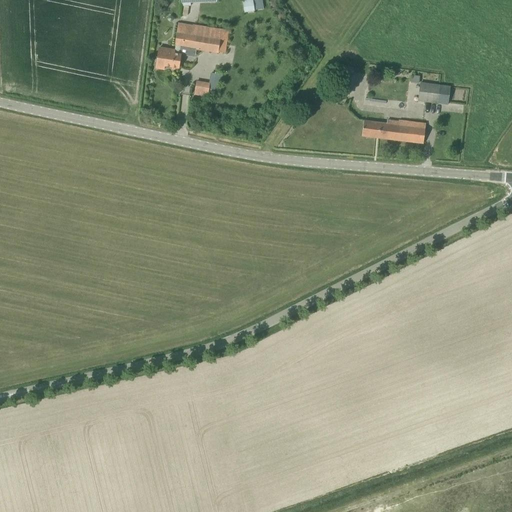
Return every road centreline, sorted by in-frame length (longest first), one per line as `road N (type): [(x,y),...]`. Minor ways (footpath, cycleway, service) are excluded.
road 1 (unclassified): [(0,402),(214,353),(511,201)]
road 2 (unclassified): [(511,181),(249,156),(0,101)]
road 3 (track): [(511,450),(340,511)]
